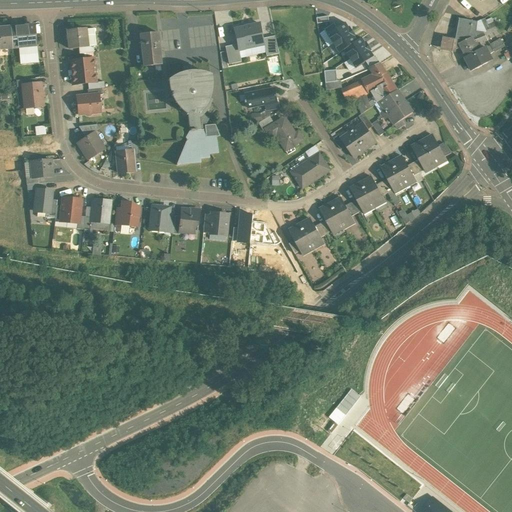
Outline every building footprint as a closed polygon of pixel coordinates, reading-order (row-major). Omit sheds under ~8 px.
[(478,23),(457,19),(452,49),(456,50),(460,48),(458,45),(472,38),(483,33),(476,31),(478,23)] [(344,51),(358,42),(346,24),(328,36),(340,54),(344,51)] [(261,25),(247,28),(251,49),(265,46),(264,40),(261,25)] [(34,26),(9,28),(11,48),(12,49),(18,48),(36,47),(34,26)] [(498,26),(494,28),(498,36),(502,33),(498,26)] [(9,28),(0,28),(0,49),(11,48),(9,28)] [(238,51),(251,49),(247,28),(234,30),(237,45),(238,51)] [(494,28),(483,33),(486,38),(493,50),(495,49),(503,44),(498,36),(494,28)] [(94,29),(85,30),(87,47),(93,46),(96,46),(94,29)] [(85,30),(67,32),(69,49),(79,48),(87,47),(85,30)] [(157,33),(140,35),(142,58),(160,56),(157,33)] [(483,33),(472,38),(475,43),(486,38),(483,33)] [(276,37),(264,40),(268,57),(279,54),(276,37)] [(358,42),(344,51),(356,69),(375,56),(363,38),(358,42)] [(472,38),(458,45),(460,48),(465,58),(479,51),(475,43),(472,38)] [(238,51),(237,45),(224,47),(228,64),(240,62),(238,51)] [(93,46),(87,47),(79,48),(79,54),(93,52),(93,46)] [(36,47),(18,48),(20,65),(38,63),(36,47)] [(486,50),(480,53),(479,51),(465,58),(472,71),(492,61),(486,50)] [(160,56),(142,58),(143,67),(161,65),(160,56)] [(94,59),(70,61),(73,85),(96,83),(94,59)] [(380,65),(370,70),(375,76),(362,82),(368,94),(371,92),(377,104),(380,102),(397,90),(384,71),(384,70),(380,65)] [(183,71),(184,74),(176,76),(176,77),(169,80),(170,90),(174,100),(180,108),(188,115),(190,131),(190,132),(199,130),(199,127),(198,118),(200,118),(203,115),(205,111),(208,107),(210,101),(208,100),(209,96),(209,91),(209,88),(209,84),(209,79),(209,76),(201,74),(201,73),(193,73),(193,70),(183,71)] [(340,82),(325,84),(326,91),(341,89),(340,82)] [(362,82),(341,92),(346,104),(356,100),(362,97),(368,94),(362,82)] [(36,85),(22,86),(24,106),(42,104),(40,85),(36,85)] [(275,89),(245,95),(247,102),(246,102),(246,104),(247,104),(248,109),(265,105),(278,102),(275,89)] [(405,102),(397,90),(380,102),(388,114),(405,102)] [(368,94),(362,97),(368,110),(377,104),(371,92),(368,94)] [(89,96),(77,97),(79,115),(86,114),(87,115),(91,115),(92,113),(101,112),(99,95),(89,96)] [(362,97),(356,100),(362,114),(368,110),(362,97)] [(278,102),(265,105),(266,111),(279,109),(278,102)] [(405,102),(388,114),(395,125),(402,120),(412,114),(405,102)] [(371,125),(364,113),(358,117),(364,125),(368,131),(373,127),(371,125)] [(269,118),(258,124),(262,131),(265,130),(264,130),(273,124),(269,118)] [(284,118),(273,125),(273,124),(264,130),(265,130),(271,140),(276,137),(285,152),(292,148),(304,141),(299,132),(294,134),(284,118)] [(402,120),(395,125),(392,127),(393,127),(396,132),(406,125),(402,120)] [(384,134),(376,122),(371,125),(373,127),(380,137),(384,134)] [(97,125),(80,127),(87,138),(95,132),(100,129),(97,125)] [(199,130),(190,132),(190,131),(189,131),(185,138),(186,140),(185,141),(186,142),(181,153),(180,154),(181,155),(176,165),(178,166),(200,163),(200,160),(209,159),(209,155),(218,154),(216,137),(219,137),(214,125),(199,127),(199,130)] [(364,125),(352,133),(364,151),(376,142),(368,131),(364,125)] [(396,132),(393,127),(386,132),(389,136),(396,132)] [(99,139),(95,132),(87,138),(78,143),(89,160),(104,150),(98,140),(99,139)] [(364,151),(352,133),(341,140),(346,147),(353,158),(364,151)] [(341,140),(339,136),(333,140),(341,151),(346,147),(341,140)] [(439,147),(434,137),(423,143),(436,166),(447,160),(445,157),(439,147)] [(137,142),(131,143),(132,150),(134,161),(139,160),(137,142)] [(436,166),(423,143),(412,149),(419,161),(425,171),(425,172),(436,166)] [(451,154),(444,144),(439,147),(445,157),(451,154)] [(320,155),(314,146),(305,153),(310,160),(319,155),(320,155)] [(132,150),(116,152),(118,174),(135,172),(134,161),(132,150)] [(319,155),(310,160),(304,164),(306,167),(294,176),(302,189),(330,171),(319,155)] [(408,167),(403,157),(392,163),(405,187),(416,181),(408,167)] [(51,160),(31,162),(33,178),(38,178),(53,176),(51,160)] [(425,171),(419,161),(413,164),(419,174),(425,171)] [(405,187),(392,163),(381,169),(387,180),(393,191),(394,193),(405,187)] [(419,174),(413,164),(408,167),(414,177),(419,174)] [(376,186),(371,178),(361,184),(374,207),(384,201),(382,197),(376,186)] [(393,191),(387,180),(381,183),(387,194),(393,191)] [(387,194),(381,183),(376,186),(382,197),(387,194)] [(374,207),(361,184),(350,190),(355,200),(362,211),(363,213),(374,207)] [(51,191),(37,190),(35,210),(38,210),(46,211),(50,211),(51,200),(51,191)] [(81,200),(63,198),(62,206),(60,219),(78,221),(79,221),(79,216),(81,200)] [(108,224),(111,201),(93,199),(91,217),(90,222),(108,224)] [(345,206),(341,199),(330,205),(343,228),(354,222),(345,206)] [(57,200),(51,200),(50,211),(46,211),(46,217),(55,218),(56,206),(57,200)] [(362,211),(355,200),(350,203),(357,214),(362,211)] [(133,203),(123,202),(122,208),(121,224),(122,224),(130,225),(131,227),(135,227),(138,225),(139,221),(138,219),(139,207),(132,206),(133,203)] [(357,214),(350,203),(345,206),(351,217),(357,214)] [(158,206),(155,205),(152,207),(150,228),(166,230),(167,230),(169,218),(169,209),(160,208),(158,206)] [(343,228),(330,205),(320,211),(325,221),(331,232),(332,234),(343,228)] [(122,208),(116,208),(114,226),(122,226),(122,224),(121,224),(122,208)] [(190,210),(182,210),(181,216),(180,231),(194,232),(195,223),(198,223),(199,210),(190,209),(190,210)] [(228,214),(212,213),(212,215),(210,232),(210,234),(226,235),(228,214)] [(212,215),(205,214),(203,232),(210,232),(212,215)] [(237,243),(250,244),(251,239),(253,219),(253,215),(240,214),(239,228),(237,243)] [(85,216),(79,216),(79,221),(78,221),(77,229),(84,229),(85,216)] [(180,231),(181,216),(175,216),(174,218),(173,233),(173,234),(180,234),(180,231)] [(174,218),(169,218),(167,230),(166,230),(166,232),(173,233),(174,218)] [(253,219),(251,239),(275,241),(271,234),(264,220),(253,219)] [(315,227),(311,219),(300,225),(313,249),(324,243),(321,237),(315,227)] [(331,232),(325,221),(320,224),(326,234),(331,232)] [(320,224),(315,227),(321,237),(326,234),(320,224)] [(313,249),(300,225),(289,231),(294,241),(300,251),(302,255),(313,249)] [(277,245),(281,242),(275,231),(271,234),(275,241),(277,245)] [(300,251),(294,241),(289,244),(294,254),(300,251)] [(337,409),(346,416),(360,398),(351,390),(337,409)] [(450,511),(434,498),(422,511),(450,511)]
